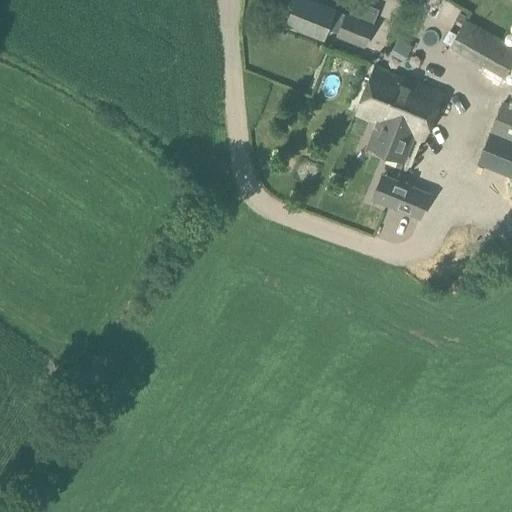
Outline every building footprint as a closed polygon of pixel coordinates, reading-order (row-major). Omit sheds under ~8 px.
[(376,23),(347,12),(346,14),(311,0),(297,0),(288,23),(324,38),(328,28),(338,33),(337,36),(366,48),(376,23)] [(511,65),(511,44),(466,18),(450,46),(505,77),(511,65)] [(376,67),(357,114),(377,122),(367,147),(404,162),(414,137),(424,141),(444,93),(376,67)] [(511,103),(504,101),(478,164),(511,178),(511,103)] [(383,174),(373,199),(420,217),(429,193),(383,174)]
